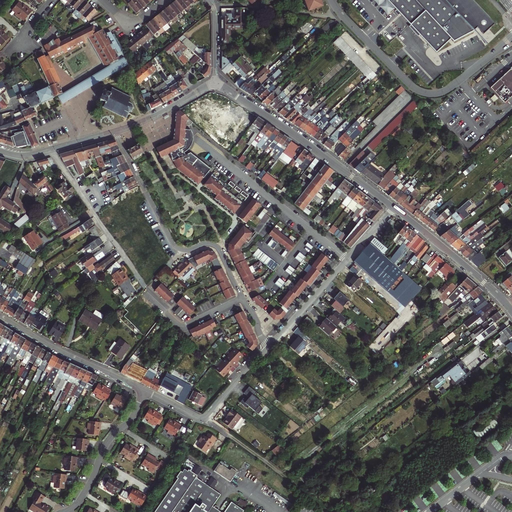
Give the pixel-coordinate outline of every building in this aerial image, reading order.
[(74,12),(84,0),(83,0),(72,0),(68,6),(67,7),(69,9),(69,8),(74,12)] [(80,17),(90,6),(84,0),(74,12),(73,13),(80,18),(80,17)] [(143,8),(136,0),(132,0),(128,4),(136,14),(143,8)] [(149,3),(147,0),(136,0),(143,8),(149,3)] [(189,9),(180,0),(176,0),(172,3),(180,13),(185,9),(187,11),(189,9)] [(180,0),(189,9),(191,8),(189,6),(196,0),(180,0)] [(321,3),(320,3),(319,0),(314,0),(305,3),(308,11),(322,6),(321,3)] [(477,28),(483,34),(494,24),(471,0),(386,0),(389,2),(410,25),(420,35),(436,53),(451,39),(453,42),(473,31),(477,28)] [(12,8),(13,9),(12,10),(16,14),(15,15),(20,19),(21,19),(24,21),(32,11),(26,7),(25,8),(23,6),(19,2),(18,4),(16,5),(15,5),(12,8)] [(180,13),(172,3),(166,9),(175,20),(177,19),(176,17),(180,13)] [(89,22),(97,12),(90,6),(80,17),(82,19),(84,17),(89,22)] [(243,22),(243,8),(234,8),(235,14),(226,14),(226,17),(221,17),(221,43),(227,43),(227,42),(227,35),(229,35),(229,28),(243,28),(243,27),(244,27),(244,22),(243,22)] [(175,20),(166,9),(159,14),(167,24),(172,20),(173,22),(175,20)] [(167,24),(159,14),(152,19),(163,32),(170,27),(167,24)] [(310,18),(294,16),(303,25),(310,18)] [(163,32),(152,19),(145,25),(148,29),(153,34),(153,35),(158,31),(161,34),(163,33),(163,32)] [(307,21),(300,28),(306,34),(313,27),(307,21)] [(90,36),(97,32),(96,30),(94,25),(87,29),(60,42),(59,38),(54,41),(56,44),(50,47),(48,44),(44,46),(50,59),(55,57),(61,54),(64,52),(68,50),(70,49),(80,44),(83,43),(86,41),(85,39),(88,37),(90,36)] [(420,35),(410,25),(408,27),(418,37),(420,35)] [(0,46),(1,45),(2,46),(9,38),(5,35),(3,32),(3,31),(0,28),(0,46)] [(104,33),(103,29),(97,32),(90,36),(92,40),(99,50),(96,52),(104,67),(108,64),(109,66),(94,75),(95,77),(90,80),(93,84),(94,84),(96,84),(100,82),(105,80),(110,77),(115,74),(120,71),(123,68),(127,66),(123,58),(121,59),(119,55),(124,53),(113,32),(105,34),(104,33)] [(153,34),(148,29),(147,30),(145,29),(135,36),(142,45),(146,50),(150,46),(150,44),(148,41),(152,37),(150,35),(153,34)] [(96,52),(99,50),(92,40),(90,36),(88,37),(90,41),(96,52)] [(142,45),(135,36),(126,44),(133,53),(142,45)] [(338,47),(344,41),(339,37),(333,43),(338,47)] [(197,47),(186,38),(181,42),(187,48),(192,52),(194,50),(198,53),(203,53),(205,53),(205,49),(198,49),(197,47)] [(181,43),(177,39),(173,42),(182,53),(187,48),(181,42),(181,43)] [(342,52),(348,46),(344,41),(338,47),(342,52)] [(182,53),(173,42),(164,50),(168,55),(173,50),(179,57),(178,58),(184,64),(188,61),(182,53)] [(346,56),(352,50),(348,46),(342,52),(346,56)] [(37,59),(44,56),(41,50),(34,53),(37,59)] [(199,58),(211,68),(210,53),(205,53),(203,53),(198,53),(194,50),(192,52),(196,55),(199,58)] [(351,61),(357,55),(352,50),(346,56),(351,61)] [(234,84),(238,87),(243,82),(245,81),(250,76),(254,72),(236,53),(228,60),(225,57),(221,57),(221,70),(225,74),(233,67),(242,77),(234,84)] [(196,61),(199,58),(196,55),(189,62),(191,63),(193,65),(196,61)] [(355,65),(361,60),(357,55),(351,61),(355,65)] [(50,69),(45,57),(44,56),(37,59),(49,86),(48,87),(53,98),(62,93),(57,82),(51,69),(50,69)] [(60,81),(48,56),(45,57),(50,69),(51,69),(57,82),(60,81)] [(211,68),(199,58),(196,61),(201,66),(202,68),(204,69),(201,74),(205,78),(210,75),(211,68)] [(358,69),(365,63),(361,60),(355,65),(358,69)] [(149,75),(156,69),(150,62),(142,68),(150,77),(151,76),(149,75)] [(362,73),(368,67),(365,63),(358,69),(362,73)] [(244,83),(239,88),(245,92),(265,73),(267,70),(264,67),(253,79),(248,84),(247,85),(244,83)] [(366,77),(372,71),(368,67),(362,73),(366,77)] [(511,69),(490,88),(504,103),(511,95),(511,67),(511,68),(511,69)] [(150,77),(142,68),(135,74),(138,84),(147,76),(149,78),(150,77)] [(184,75),(179,70),(179,69),(177,71),(180,76),(174,80),(182,91),(193,84),(191,81),(190,80),(189,81),(184,75)] [(258,97),(272,84),(275,81),(274,79),(281,72),(278,69),(271,76),(262,85),(254,93),(258,97)] [(370,81),(376,75),(372,71),(366,77),(370,81)] [(193,79),(187,72),(185,74),(184,75),(189,81),(190,80),(191,81),(193,79)] [(178,95),(168,78),(168,79),(164,73),(160,75),(164,82),(166,85),(174,97),(178,95)] [(245,92),(251,96),(254,93),(262,85),(261,83),(267,77),(265,76),(267,74),(265,73),(245,92)] [(66,91),(58,96),(63,104),(70,99),(89,88),(96,84),(94,84),(93,84),(90,80),(95,77),(94,75),(83,81),(66,91)] [(182,91),(174,80),(171,75),(168,77),(168,78),(178,95),(183,92),(182,91)] [(366,84),(364,81),(358,86),(361,89),(366,84)] [(156,87),(159,91),(161,89),(166,85),(164,82),(156,87)] [(324,92),(331,87),(327,83),(321,88),(324,92)] [(355,87),(351,83),(347,86),(352,91),(355,87)] [(40,104),(35,93),(31,84),(24,87),(23,86),(20,88),(22,93),(23,95),(27,104),(28,104),(30,107),(30,108),(31,108),(32,107),(40,104)] [(262,102),(276,88),(272,84),(258,97),(262,102)] [(174,97),(166,85),(161,89),(169,100),(174,97)] [(53,98),(48,87),(35,93),(40,104),(53,98)] [(269,104),(284,90),(282,87),(279,90),(277,87),(276,88),(262,102),(261,103),(267,106),(269,104)] [(273,109),(286,96),(290,93),(285,88),(284,90),(269,104),(273,109)] [(16,96),(13,89),(7,91),(10,98),(16,96)] [(103,108),(121,116),(121,117),(122,117),(126,118),(129,113),(130,112),(131,113),(132,112),(131,111),(132,108),(133,109),(133,108),(132,107),(131,105),(133,105),(132,104),(131,105),(129,104),(130,103),(129,102),(129,104),(128,103),(130,98),(131,98),(130,97),(130,98),(112,89),(111,89),(112,89),(109,94),(105,92),(106,91),(105,90),(104,91),(103,91),(102,92),(103,93),(100,99),(99,98),(99,100),(100,100),(99,101),(100,102),(101,101),(105,103),(103,107),(103,108)] [(161,89),(159,91),(156,93),(163,103),(169,100),(161,89)] [(161,104),(154,93),(151,94),(156,101),(146,105),(148,111),(157,107),(161,104)] [(306,95),(301,99),(306,104),(312,97),(310,95),(308,97),(306,95)] [(278,113),(291,101),(286,96),(273,109),(278,113)] [(283,117),(297,103),(299,102),(297,99),(295,101),(292,99),(291,101),(278,113),(283,117)] [(288,121),(297,112),(299,110),(302,108),(297,103),(283,117),(288,121)] [(294,124),(309,109),(310,108),(308,105),(301,111),(298,114),(297,112),(288,121),(294,124)] [(237,106),(234,113),(237,114),(236,116),(245,120),(249,111),(237,106)] [(31,118),(37,116),(32,107),(31,108),(30,108),(26,109),(31,118)] [(31,118),(26,109),(21,111),(25,121),(31,118)] [(306,119),(309,115),(308,114),(312,111),(309,109),(294,124),(299,127),(306,119)] [(192,133),(191,130),(184,130),(184,127),(185,126),(190,126),(193,123),(179,110),(175,112),(174,125),(180,125),(180,127),(179,129),(174,129),(173,140),(156,148),(157,151),(160,158),(169,153),(170,156),(171,158),(172,162),(173,161),(176,169),(198,186),(203,178),(205,177),(211,169),(190,153),(185,155),(184,153),(186,151),(189,149),(191,146),(192,143),(193,140),(193,136),(192,133)] [(25,121),(21,111),(14,114),(13,112),(10,112),(11,115),(13,119),(14,119),(16,125),(25,121)] [(306,119),(299,127),(303,130),(310,122),(317,115),(315,113),(312,116),(313,117),(312,117),(311,117),(309,115),(306,119)] [(309,134),(315,125),(314,124),(321,118),(317,114),(317,115),(310,122),(303,130),(309,134)] [(13,119),(11,115),(2,118),(5,128),(8,128),(16,125),(14,119),(13,119)] [(330,125),(335,121),(339,118),(336,115),(328,123),(327,125),(325,123),(320,128),(313,137),(317,140),(330,125)] [(320,128),(325,123),(328,120),(325,116),(315,125),(309,134),(313,137),(320,128)] [(249,128),(255,133),(258,135),(266,123),(257,117),(249,128)] [(395,138),(402,132),(399,129),(408,120),(405,118),(405,119),(402,121),(400,123),(398,126),(395,128),(393,130),(391,132),(390,133),(395,138)] [(323,145),(328,139),(327,138),(328,136),(335,129),(334,128),(335,126),(337,124),(335,121),(330,125),(317,140),(323,145)] [(342,143),(359,126),(360,125),(356,121),(345,133),(344,132),(342,135),(338,139),(338,140),(342,143)] [(256,137),(254,140),(251,144),(255,147),(256,146),(258,143),(271,126),(266,123),(258,135),(256,137)] [(38,145),(29,124),(22,126),(23,128),(10,131),(11,132),(9,133),(13,146),(15,146),(16,147),(30,146),(31,148),(38,145)] [(258,143),(256,146),(260,148),(261,148),(275,129),(271,126),(258,143)] [(353,140),(363,131),(359,126),(342,143),(346,148),(347,147),(353,140)] [(273,141),(278,133),(279,132),(275,129),(261,148),(265,151),(273,141)] [(323,145),(330,150),(338,140),(338,139),(342,135),(337,130),(329,137),(328,139),(323,145)] [(4,144),(13,146),(9,133),(11,132),(10,131),(7,131),(4,144)] [(271,151),(283,136),(278,133),(273,141),(265,151),(266,152),(268,149),(271,151)] [(278,150),(288,138),(284,135),(283,136),(271,151),(273,153),(277,149),(278,150)] [(233,154),(245,139),(242,137),(229,154),(238,160),(240,159),(233,154)] [(283,152),(291,141),(292,141),(288,138),(278,150),(280,152),(277,156),(275,154),(273,157),(276,160),(279,157),(283,152)] [(114,139),(107,141),(110,149),(113,147),(114,150),(111,152),(111,153),(113,157),(121,153),(114,139)] [(111,153),(111,152),(110,149),(107,141),(97,144),(100,154),(104,153),(104,154),(109,153),(111,153)] [(304,149),(298,146),(291,141),(283,152),(295,161),(304,149)] [(104,163),(101,155),(100,154),(97,144),(88,147),(90,154),(93,153),(94,155),(95,158),(96,158),(100,169),(102,168),(105,166),(104,163)] [(143,153),(138,144),(127,151),(132,159),(143,153)] [(372,151),(368,146),(362,151),(367,156),(370,153),(372,151)] [(89,156),(90,156),(90,154),(88,147),(82,148),(84,155),(83,155),(84,161),(85,161),(86,165),(87,167),(89,166),(92,164),(89,156)] [(73,151),(81,167),(86,165),(85,161),(84,161),(83,155),(84,155),(82,148),(73,151)] [(470,157),(461,148),(459,151),(467,160),(470,157)] [(300,165),(309,153),(304,149),(295,161),(300,165)] [(350,153),(345,149),(338,156),(343,161),(350,153)] [(73,151),(59,155),(66,167),(74,164),(79,175),(85,173),(81,167),(73,151)] [(367,156),(362,151),(349,165),(354,169),(367,156)] [(314,157),(309,153),(300,165),(299,167),(303,171),(314,157)] [(375,158),(370,153),(367,156),(354,169),(360,174),(361,172),(369,164),(375,158)] [(115,167),(126,162),(122,155),(113,158),(112,159),(111,159),(115,167)] [(246,158),(242,155),(240,159),(238,160),(242,164),(244,161),(246,158)] [(50,164),(52,167),(53,169),(57,166),(51,157),(47,158),(50,164)] [(48,168),(45,165),(50,164),(47,158),(36,161),(37,163),(40,169),(42,172),(48,168)] [(318,160),(315,158),(309,166),(312,169),(313,168),(318,160)] [(115,167),(111,159),(106,161),(106,162),(104,163),(105,166),(108,166),(107,164),(110,163),(112,168),(114,167),(115,167)] [(118,175),(130,169),(126,162),(115,167),(114,167),(117,173),(114,175),(114,176),(118,175)] [(399,165),(397,162),(390,169),(385,176),(378,185),(383,189),(395,176),(391,173),(399,165)] [(378,185),(385,176),(369,164),(361,172),(378,185)] [(475,167),(473,164),(463,173),(465,176),(475,167)] [(322,177),(329,168),(324,165),(320,170),(317,167),(315,169),(314,171),(318,173),(322,177)] [(333,172),(329,168),(322,177),(330,183),(333,179),(329,177),(333,172)] [(121,183),(133,176),(130,169),(118,175),(121,183)] [(95,190),(101,186),(93,173),(87,177),(95,190)] [(278,182),(266,173),(262,179),(274,188),(278,182)] [(322,177),(318,173),(314,178),(309,174),(307,177),(312,181),(317,184),(322,177)] [(28,180),(22,174),(19,182),(23,186),(28,180)] [(212,174),(203,185),(208,189),(209,190),(210,191),(211,192),(214,194),(215,195),(216,196),(214,198),(225,207),(226,208),(230,211),(231,212),(234,214),(238,209),(243,203),(239,200),(230,192),(224,187),(226,185),(223,182),(220,180),(219,181),(217,180),(218,179),(215,176),(212,174)] [(44,175),(35,182),(33,184),(38,189),(41,186),(43,184),(47,189),(50,193),(51,191),(51,190),(53,189),(47,181),(44,175)] [(399,184),(400,183),(401,182),(401,181),(398,179),(399,178),(396,175),(395,176),(383,189),(390,194),(399,184)] [(122,187),(136,181),(133,176),(121,183),(119,184),(107,190),(108,193),(122,185),(122,187)] [(343,179),(339,176),(333,185),(334,186),(336,187),(343,179)] [(330,183),(322,177),(317,184),(321,188),(325,183),(330,186),(331,186),(332,184),(330,183)] [(35,182),(30,178),(28,180),(23,186),(26,189),(28,192),(33,184),(35,182)] [(335,196),(338,198),(339,196),(349,183),(344,179),(328,200),(330,202),(334,197),(335,196)] [(128,189),(138,185),(136,181),(122,187),(122,188),(124,192),(128,190),(128,189)] [(317,184),(312,181),(308,186),(303,182),(301,184),(311,192),(317,184)] [(65,182),(55,188),(59,193),(60,192),(64,198),(74,191),(69,185),(67,186),(65,182)] [(311,192),(301,184),(300,183),(298,185),(298,186),(304,191),(300,196),(305,200),(311,192)] [(349,183),(339,196),(344,200),(354,187),(349,183)] [(42,193),(38,189),(33,184),(28,192),(31,194),(33,196),(36,192),(39,196),(40,194),(42,193)] [(321,188),(317,184),(311,192),(320,199),(322,196),(317,192),(321,188)] [(388,196),(392,199),(403,187),(399,184),(390,194),(388,196)] [(0,193),(0,228),(7,233),(12,227),(0,219),(0,205),(2,203),(6,206),(9,200),(5,198),(10,189),(5,185),(5,186),(0,192),(1,193),(0,193)] [(392,199),(396,202),(407,189),(404,186),(403,187),(392,199)] [(344,200),(343,201),(348,205),(359,191),(354,187),(344,200)] [(408,196),(411,193),(409,191),(407,189),(396,202),(400,205),(408,196)] [(348,205),(347,206),(352,210),(364,195),(359,191),(348,205)] [(311,192),(305,200),(309,203),(313,198),(318,202),(320,199),(311,192)] [(420,205),(414,200),(416,198),(415,197),(411,193),(408,196),(400,205),(413,215),(420,205)] [(352,217),(354,219),(355,216),(369,198),(364,195),(352,210),(352,211),(355,213),(352,217)] [(305,200),(300,196),(294,204),(299,208),(305,200)] [(369,198),(355,216),(360,220),(361,219),(368,210),(374,202),(369,198)] [(427,214),(431,209),(438,203),(437,201),(435,198),(431,202),(429,203),(426,206),(417,218),(421,221),(427,214)] [(241,213),(238,217),(246,223),(251,217),(252,216),(257,209),(258,208),(260,205),(253,199),(249,203),(241,213)] [(413,215),(417,218),(426,206),(429,203),(425,199),(423,202),(424,202),(423,203),(422,203),(420,205),(413,215)] [(309,203),(305,200),(299,208),(308,215),(311,212),(305,208),(309,203)] [(143,201),(132,207),(141,224),(152,217),(143,201)] [(12,202),(8,208),(15,212),(19,207),(12,202)] [(374,202),(368,210),(372,214),(368,218),(373,223),(383,212),(383,209),(374,202)] [(468,215),(470,214),(471,214),(467,209),(469,207),(468,206),(466,205),(463,208),(462,206),(461,207),(468,215)] [(450,216),(457,224),(468,215),(461,207),(452,215),(450,216)] [(433,214),(434,212),(431,209),(427,214),(421,221),(425,225),(433,214)] [(449,217),(450,216),(452,215),(447,209),(444,211),(449,217)] [(257,217),(261,220),(266,214),(262,211),(257,217)] [(438,217),(429,227),(433,231),(449,217),(444,211),(438,217)] [(67,223),(60,212),(52,217),(59,228),(58,229),(60,232),(68,227),(66,224),(67,223)] [(26,214),(14,224),(18,229),(29,219),(26,214)] [(322,218),(317,214),(313,219),(318,223),(322,218)] [(429,227),(438,217),(433,214),(425,225),(429,227)] [(323,227),(325,224),(327,222),(322,218),(318,223),(323,227)] [(80,229),(82,232),(94,224),(91,219),(78,227),(69,233),(62,237),(63,239),(64,239),(78,230),(80,229)] [(360,220),(357,224),(347,237),(343,242),(350,248),(370,226),(361,219),(360,220)] [(459,227),(457,224),(449,230),(443,234),(440,237),(447,242),(459,233),(456,230),(459,227)] [(337,229),(338,229),(333,225),(330,228),(328,231),(333,235),(337,229)] [(389,244),(391,246),(394,242),(396,243),(397,243),(408,229),(404,225),(389,244)] [(487,227),(485,225),(470,237),(469,235),(453,248),(457,251),(476,236),(487,227)] [(228,251),(232,258),(242,253),(240,251),(239,249),(246,241),(248,243),(256,233),(254,232),(253,234),(246,228),(243,226),(231,241),(229,244),(228,251)] [(450,245),(453,248),(469,235),(467,233),(469,231),(470,232),(474,229),(473,226),(468,230),(464,233),(462,235),(450,245)] [(274,228),(268,235),(272,238),(267,245),(268,246),(270,247),(281,233),(274,228)] [(338,239),(343,233),(337,229),(333,235),(338,239)] [(401,246),(412,232),(408,229),(397,243),(401,246)] [(33,231),(24,237),(33,250),(43,243),(39,237),(38,238),(35,235),(33,231)] [(92,234),(90,235),(94,241),(99,237),(100,237),(96,231),(92,234)] [(132,235),(142,248),(147,244),(138,231),(132,235)] [(409,249),(415,254),(425,242),(412,232),(401,246),(389,260),(394,264),(400,255),(402,257),(403,256),(404,255),(409,249)] [(288,239),(281,233),(270,247),(272,248),(273,250),(278,243),(282,246),(288,239)] [(347,237),(343,233),(338,239),(343,242),(347,237)] [(462,235),(459,233),(447,242),(450,245),(462,235)] [(476,236),(457,251),(461,254),(479,240),(476,236)] [(99,237),(94,241),(84,247),(86,250),(90,248),(92,251),(103,244),(101,241),(99,237)] [(167,261),(176,253),(163,237),(158,241),(163,246),(158,250),(167,261)] [(374,238),(370,243),(382,254),(384,253),(387,249),(374,238)] [(498,258),(505,267),(511,261),(511,254),(508,250),(511,246),(511,238),(501,247),(495,252),(499,257),(498,258)] [(288,239),(282,246),(286,249),(281,256),(282,257),(284,258),(295,244),(288,239)] [(484,243),(481,239),(479,240),(461,254),(465,257),(477,248),(484,243)] [(128,242),(123,245),(126,250),(131,247),(128,242)] [(411,301),(422,289),(386,257),(382,254),(370,243),(353,262),(405,308),(411,301)] [(35,260),(11,245),(8,250),(21,258),(15,268),(18,270),(23,273),(24,273),(26,274),(33,263),(35,260)] [(414,255),(411,259),(415,263),(427,248),(423,245),(414,255)] [(479,250),(477,248),(465,257),(469,261),(479,253),(482,250),(481,249),(479,250)] [(258,249),(253,255),(256,258),(261,252),(258,249)] [(201,253),(205,261),(208,259),(209,261),(211,260),(217,258),(214,252),(207,250),(201,253)] [(134,251),(129,255),(140,273),(146,269),(134,251)] [(261,252),(256,258),(260,261),(265,254),(261,252)] [(83,264),(86,268),(92,264),(94,263),(97,261),(94,257),(93,258),(89,253),(79,259),(83,264)] [(205,261),(201,253),(186,259),(194,267),(197,265),(205,261)] [(242,253),(232,258),(235,265),(245,260),(242,253)] [(332,262),(321,253),(316,260),(323,266),(326,262),(330,264),(332,262)] [(479,253),(469,261),(476,267),(485,261),(479,253)] [(265,254),(260,261),(266,266),(271,259),(265,254)] [(439,270),(445,264),(445,263),(434,254),(426,264),(432,269),(429,272),(430,273),(428,275),(432,278),(439,270)] [(98,273),(89,286),(92,287),(100,274),(103,272),(102,270),(104,268),(114,260),(111,255),(99,265),(96,266),(95,265),(93,267),(95,269),(96,271),(98,273)] [(220,263),(217,258),(211,260),(214,266),(220,263)] [(192,266),(186,259),(182,264),(179,267),(178,266),(172,273),(178,278),(180,276),(181,277),(192,267),(192,266)] [(271,259),(266,266),(269,268),(275,262),(271,259)] [(245,260),(235,265),(238,272),(248,267),(245,260)] [(323,266),(316,260),(311,266),(312,267),(321,274),(323,272),(320,270),(323,266)] [(399,268),(401,271),(407,264),(404,261),(399,268)] [(121,267),(116,262),(107,270),(109,273),(110,273),(112,275),(121,267)] [(278,265),(275,262),(269,268),(273,271),(278,265)] [(33,263),(26,274),(25,275),(27,276),(34,266),(36,268),(37,266),(33,263)] [(219,284),(227,280),(220,263),(214,266),(211,267),(217,280),(218,279),(220,283),(219,283),(219,284)] [(93,267),(92,264),(86,268),(84,269),(87,273),(91,270),(92,271),(95,269),(93,267)] [(447,281),(455,272),(445,264),(439,270),(446,276),(444,278),(447,281)] [(192,267),(181,277),(184,280),(194,269),(192,267)] [(248,267),(238,272),(242,279),(252,274),(248,267)] [(312,267),(307,274),(316,280),(321,274),(312,267)] [(349,270),(354,275),(355,275),(358,272),(352,267),(349,270)] [(131,277),(127,273),(126,272),(125,271),(123,268),(114,274),(117,278),(118,278),(117,279),(119,280),(121,283),(120,283),(121,284),(122,284),(131,277)] [(502,283),(507,289),(511,284),(511,270),(505,276),(507,279),(502,283)] [(252,274),(242,279),(245,285),(255,280),(252,274)] [(307,274),(302,280),(310,286),(316,280),(307,274)] [(355,275),(354,275),(345,285),(353,292),(362,282),(355,275)] [(133,281),(131,277),(122,284),(127,292),(129,295),(137,290),(132,281),(133,281)] [(455,290),(465,279),(463,277),(456,285),(455,284),(454,285),(449,281),(436,295),(440,298),(444,302),(446,299),(448,298),(455,290)] [(255,280),(245,285),(248,293),(263,285),(260,278),(255,280)] [(466,278),(465,279),(455,290),(456,291),(457,290),(461,293),(464,290),(468,294),(477,287),(466,278)] [(302,280),(301,279),(296,285),(303,291),(306,287),(308,289),(310,286),(302,280)] [(227,280),(219,284),(223,292),(231,287),(227,280)] [(161,297),(167,290),(161,284),(154,291),(161,297)] [(297,296),(298,297),(301,293),(303,295),(305,292),(303,291),(296,285),(291,292),(297,296)] [(231,287),(223,292),(226,299),(235,295),(231,287)] [(468,294),(462,299),(460,300),(463,303),(460,306),(459,307),(461,309),(467,305),(480,294),(483,292),(477,287),(468,294)] [(5,292),(0,300),(0,308),(9,295),(12,290),(10,288),(8,290),(7,292),(6,291),(5,292)] [(167,290),(161,297),(167,302),(174,295),(167,290)] [(462,299),(468,294),(464,290),(461,293),(457,290),(456,291),(455,290),(448,298),(453,303),(459,296),(462,299)] [(290,291),(284,297),(292,302),(294,305),(296,302),(293,300),(297,296),(291,292),(290,291)] [(0,309),(3,312),(15,294),(13,292),(10,296),(9,295),(0,308),(0,309)] [(18,320),(31,300),(33,296),(28,293),(28,292),(24,299),(28,301),(25,305),(21,303),(13,317),(18,320)] [(337,295),(346,303),(348,300),(339,292),(337,295)] [(13,317),(21,303),(22,301),(20,300),(18,303),(14,301),(18,295),(15,293),(15,294),(3,312),(13,317)] [(488,304),(480,294),(467,305),(475,314),(488,304)] [(259,295),(252,299),(252,301),(262,309),(267,303),(259,295)] [(346,303),(337,295),(333,299),(334,300),(342,307),(346,303)] [(122,309),(131,317),(143,305),(134,296),(122,309)] [(182,310),(189,303),(182,297),(176,304),(182,310)] [(284,297),(279,303),(282,306),(280,308),(286,314),(291,308),(288,306),(292,302),(284,297)] [(439,311),(448,301),(446,299),(444,302),(442,304),(437,309),(439,311)] [(23,323),(33,307),(34,306),(36,304),(31,300),(18,320),(23,323)] [(339,313),(343,309),(342,307),(334,300),(330,305),(334,309),(339,313)] [(413,303),(411,301),(405,308),(403,309),(405,311),(413,303)] [(439,311),(442,315),(453,306),(448,301),(439,311)] [(189,303),(182,310),(189,315),(195,308),(189,303)] [(482,325),(497,312),(490,303),(488,304),(475,314),(463,324),(466,328),(468,327),(477,320),(478,321),(480,324),(480,323),(481,325),(482,325)] [(30,327),(38,315),(34,312),(36,309),(34,308),(33,307),(23,323),(30,327)] [(177,315),(182,310),(179,307),(174,312),(177,315)] [(274,309),(269,315),(274,320),(281,319),(286,314),(280,308),(277,311),(274,309)] [(325,317),(326,318),(336,327),(340,322),(341,323),(345,319),(339,313),(334,309),(331,312),(333,314),(333,316),(332,316),(331,317),(328,314),(325,317)] [(38,315),(30,327),(33,329),(35,326),(39,329),(46,318),(48,315),(41,310),(38,315)] [(185,313),(182,310),(177,315),(180,318),(185,313)] [(101,320),(103,316),(95,311),(92,315),(85,311),(80,319),(91,326),(90,327),(95,330),(101,320)] [(238,322),(246,317),(243,311),(234,315),(238,322)] [(449,319),(448,320),(449,322),(461,313),(459,311),(457,312),(449,319)] [(470,336),(473,340),(475,338),(493,324),(502,317),(498,312),(497,312),(482,325),(484,328),(474,335),(473,334),(470,336)] [(246,317),(238,322),(242,331),(250,327),(246,317)] [(312,322),(307,317),(302,322),(307,326),(312,322)] [(320,322),(317,326),(329,336),(337,328),(336,327),(326,318),(322,324),(320,322)] [(212,319),(201,325),(205,333),(208,340),(213,338),(209,331),(212,330),(212,328),(216,327),(212,319)] [(449,322),(448,320),(443,324),(446,328),(451,324),(449,322)] [(468,327),(469,328),(478,321),(477,320),(468,327)] [(65,328),(56,323),(49,334),(52,336),(53,335),(56,337),(55,337),(53,341),(56,343),(65,328)] [(474,343),(476,345),(478,343),(497,329),(493,324),(475,338),(477,340),(474,343)] [(197,337),(205,333),(201,325),(189,330),(193,338),(197,336),(197,337)] [(0,343),(2,344),(9,330),(4,327),(0,334),(0,343)] [(250,327),(242,331),(245,338),(246,338),(247,338),(254,334),(250,327)] [(301,339),(305,334),(297,327),(293,332),(298,336),(301,339)] [(511,334),(507,327),(499,333),(501,336),(496,341),(500,346),(488,355),(490,358),(496,353),(505,346),(511,340),(511,334)] [(9,330),(2,344),(0,347),(0,348),(3,350),(0,354),(0,360),(0,361),(15,333),(9,330)] [(455,336),(452,332),(449,335),(443,339),(441,341),(441,342),(444,345),(455,336)] [(7,355),(10,356),(20,336),(15,333),(0,361),(3,362),(7,355)] [(254,334),(247,338),(249,343),(246,346),(252,351),(257,346),(256,341),(254,334)] [(12,366),(16,357),(25,340),(20,336),(10,356),(6,363),(12,366)] [(298,336),(295,340),(293,343),(290,347),(298,354),(307,344),(304,342),(301,339),(298,336)] [(22,360),(23,358),(31,343),(25,340),(16,357),(22,360)] [(129,346),(120,340),(117,344),(111,351),(121,358),(129,346)] [(31,343),(23,358),(28,361),(29,359),(36,346),(31,343)] [(31,360),(35,362),(42,349),(36,346),(29,359),(31,360)] [(234,348),(225,359),(236,369),(240,364),(236,362),(238,360),(242,355),(234,348)] [(38,366),(39,367),(47,352),(42,349),(35,362),(34,364),(31,369),(35,371),(38,366)] [(281,357),(273,350),(269,355),(277,362),(281,357)] [(32,381),(35,382),(41,371),(44,372),(44,371),(52,355),(47,352),(39,367),(32,381)] [(481,369),(498,356),(496,353),(490,358),(479,367),(481,369)] [(129,367),(135,360),(138,357),(133,354),(131,357),(125,364),(120,373),(125,375),(129,367)] [(58,359),(52,355),(44,371),(48,373),(47,376),(48,377),(58,359)] [(274,360),(269,356),(265,360),(270,365),(274,360)] [(45,383),(51,386),(52,382),(64,361),(58,359),(48,377),(45,383)] [(236,369),(225,359),(215,370),(223,377),(228,372),(228,371),(229,370),(232,372),(236,369)] [(454,386),(471,373),(468,370),(466,371),(461,364),(462,363),(459,359),(458,360),(430,382),(431,384),(431,385),(431,386),(431,388),(433,388),(434,388),(435,388),(436,389),(446,381),(445,379),(449,376),(452,380),(451,381),(451,383),(451,384),(452,385),(453,385),(454,386)] [(144,377),(149,368),(150,367),(147,365),(145,365),(144,368),(144,369),(140,367),(141,366),(139,365),(141,363),(135,360),(129,367),(125,375),(141,383),(144,377)] [(69,364),(64,361),(52,382),(54,383),(50,390),(54,392),(69,364)] [(29,373),(31,369),(34,364),(31,362),(25,372),(29,373)] [(54,392),(51,399),(54,401),(60,389),(62,391),(68,380),(75,366),(69,364),(54,392)] [(64,393),(62,391),(57,401),(62,403),(68,394),(81,369),(75,366),(68,380),(70,382),(64,393)] [(148,387),(154,378),(157,373),(149,368),(144,377),(141,383),(148,387)] [(86,371),(81,369),(68,394),(73,396),(74,395),(86,371)] [(84,389),(92,374),(86,371),(74,395),(79,398),(84,389)] [(185,386),(186,383),(166,373),(162,382),(160,386),(179,396),(177,401),(182,404),(188,395),(184,393),(182,391),(185,392),(188,387),(187,387),(185,386)] [(89,392),(98,377),(92,374),(84,389),(89,392)] [(160,386),(162,382),(154,378),(148,387),(157,391),(160,386)] [(102,398),(105,400),(111,390),(104,386),(104,387),(102,386),(98,384),(93,393),(96,395),(95,396),(101,400),(102,398)] [(243,399),(239,403),(246,409),(248,407),(257,415),(262,410),(258,407),(261,404),(253,397),(256,393),(249,387),(243,394),(247,397),(244,400),(243,399)] [(202,395),(193,391),(189,400),(192,402),(194,403),(201,406),(205,398),(202,396),(202,395)] [(110,403),(120,410),(127,399),(120,395),(120,396),(116,394),(110,403)] [(153,411),(149,409),(144,418),(148,420),(147,422),(153,426),(155,424),(156,425),(157,423),(161,417),(162,415),(156,411),(155,412),(153,411)] [(223,423),(231,430),(241,417),(231,409),(227,415),(228,416),(223,423)] [(472,430),(478,439),(498,425),(492,416),(472,430)] [(173,422),(169,419),(164,428),(168,431),(167,432),(172,436),(173,434),(175,435),(181,425),(176,423),(173,422)] [(100,428),(101,422),(92,421),(90,421),(90,423),(88,423),(87,429),(89,429),(88,434),(98,435),(99,431),(99,428),(100,428)] [(208,449),(210,446),(211,446),(216,438),(209,433),(206,437),(203,435),(202,437),(201,436),(198,442),(199,443),(197,446),(206,453),(208,449)] [(383,443),(389,438),(386,434),(380,439),(383,443)] [(89,440),(77,438),(75,450),(87,451),(87,447),(88,447),(89,440)] [(132,458),(133,459),(135,456),(137,457),(140,452),(138,451),(139,450),(133,446),(132,448),(129,446),(126,444),(120,453),(125,455),(124,457),(130,461),(130,459),(132,458)] [(277,446),(272,451),(276,456),(282,452),(277,446)] [(159,463),(156,461),(152,459),(153,457),(148,454),(141,464),(149,469),(148,470),(153,474),(156,468),(162,471),(167,464),(161,460),(159,463)] [(306,464),(311,469),(323,460),(318,454),(306,464)] [(76,465),(77,457),(66,456),(66,458),(65,458),(64,458),(63,465),(65,465),(64,470),(75,471),(75,467),(75,464),(76,465)] [(230,470),(219,463),(214,471),(230,482),(237,472),(231,468),(230,470)] [(243,511),(245,510),(231,501),(223,511),(220,511),(213,507),(221,494),(196,477),(197,476),(188,470),(187,471),(184,469),(182,472),(180,471),(176,477),(178,478),(154,511),(243,511)] [(299,478),(303,483),(313,475),(309,470),(299,478)] [(66,482),(67,475),(56,473),(56,476),(54,475),(53,475),(53,483),(55,483),(54,488),(64,489),(65,485),(65,482),(66,482)] [(113,480),(109,478),(110,476),(105,473),(101,480),(106,483),(104,487),(108,489),(107,491),(112,494),(113,492),(115,493),(117,491),(118,488),(121,484),(116,481),(116,482),(113,480)] [(213,488),(217,481),(210,477),(206,484),(213,488)] [(138,504),(141,506),(147,496),(140,492),(139,493),(137,492),(133,489),(131,491),(129,490),(126,495),(128,496),(127,498),(132,500),(130,502),(137,506),(137,505),(138,504)] [(380,496),(387,504),(393,499),(386,491),(380,496)] [(273,495),(291,508),(293,505),(275,492),(273,495)] [(46,511),(50,507),(46,505),(45,506),(40,503),(44,496),(37,493),(35,497),(34,496),(33,498),(34,499),(32,502),(33,503),(29,509),(34,511),(46,511)] [(347,501),(345,498),(338,503),(341,506),(347,501)]
